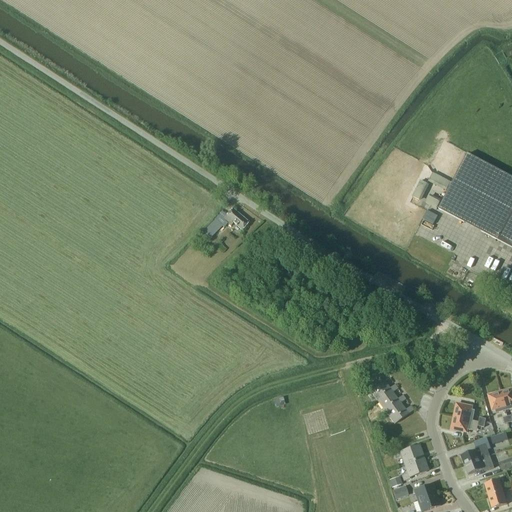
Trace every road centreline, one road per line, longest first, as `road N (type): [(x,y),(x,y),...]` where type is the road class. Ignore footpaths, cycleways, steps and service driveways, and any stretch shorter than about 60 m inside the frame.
road 1 (unclassified): [(482,344),(0,41)]
road 2 (residential): [(470,511),(429,424),(443,388),(482,344)]
